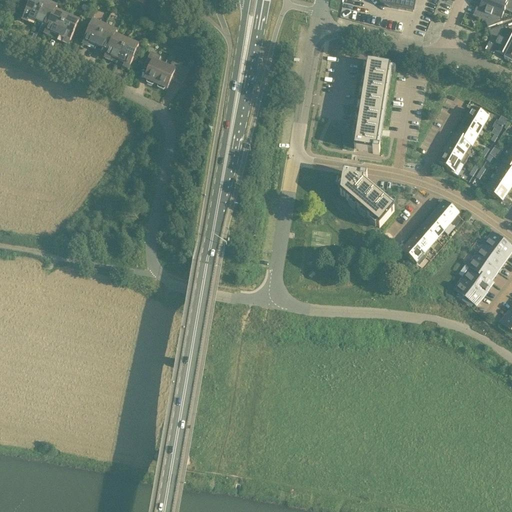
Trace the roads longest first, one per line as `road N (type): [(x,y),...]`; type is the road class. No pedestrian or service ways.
road 1 (primary): [(163,511),(231,123)]
road 2 (unclassified): [(160,275),(152,250),(170,148),(164,119),(115,86),(0,35)]
road 3 (unclassified): [(511,358),(464,328),(270,302)]
road 4 (residential): [(270,302),(295,153)]
road 5 (residential): [(295,153),(441,189)]
road 6 (residential): [(295,153),(316,28)]
road 7 (residential): [(438,53),(316,28)]
road 8 (primary): [(246,1),(231,123)]
